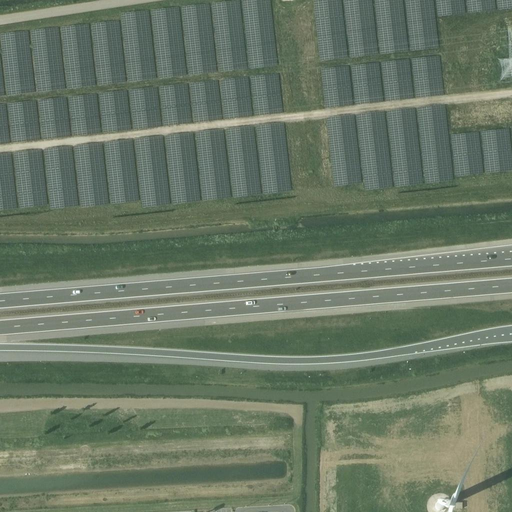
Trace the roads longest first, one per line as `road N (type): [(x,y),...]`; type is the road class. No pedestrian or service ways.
road 1 (motorway): [(0,348),(296,362),(511,335)]
road 2 (motorway): [(0,328),(511,285)]
road 3 (motorway): [(511,260),(0,302)]
road 4 (unclassified): [(140,0),(0,21)]
